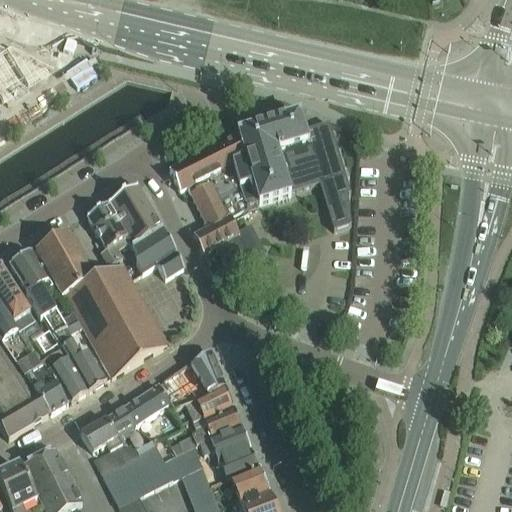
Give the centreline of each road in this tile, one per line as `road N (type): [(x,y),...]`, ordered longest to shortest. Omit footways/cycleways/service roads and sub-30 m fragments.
road 1 (primary): [(500,110),(45,0)]
road 2 (residential): [(0,241),(138,155),(221,325)]
road 3 (tertiary): [(429,402),(500,110)]
road 4 (residential): [(221,325),(0,463)]
road 5 (residential): [(429,402),(221,325)]
road 6 (residential): [(305,511),(221,325)]
